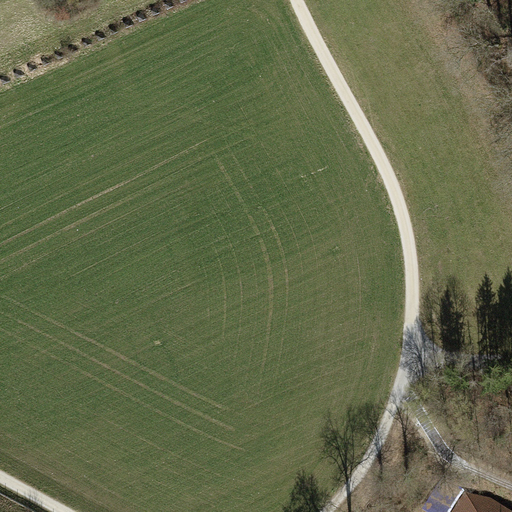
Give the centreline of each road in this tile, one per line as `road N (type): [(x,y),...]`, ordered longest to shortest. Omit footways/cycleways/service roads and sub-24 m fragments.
road 1 (track): [(410,360),(410,244),(392,186),(299,0)]
road 2 (track): [(327,511),(373,452),(401,385)]
